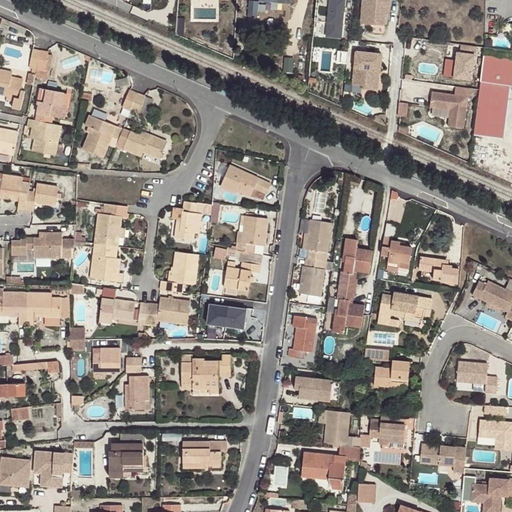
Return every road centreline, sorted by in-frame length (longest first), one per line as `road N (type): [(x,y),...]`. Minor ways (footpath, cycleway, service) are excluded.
road 1 (residential): [(234,511),(250,472),(300,136)]
road 2 (tertiary): [(217,99),(0,4)]
road 3 (residential): [(146,284),(155,197),(180,187),(217,99)]
road 4 (residential): [(511,357),(461,333),(446,338),(425,393),(452,425)]
road 5 (tertiary): [(511,228),(377,169)]
road 6 (residential): [(398,41),(391,133),(377,169)]
